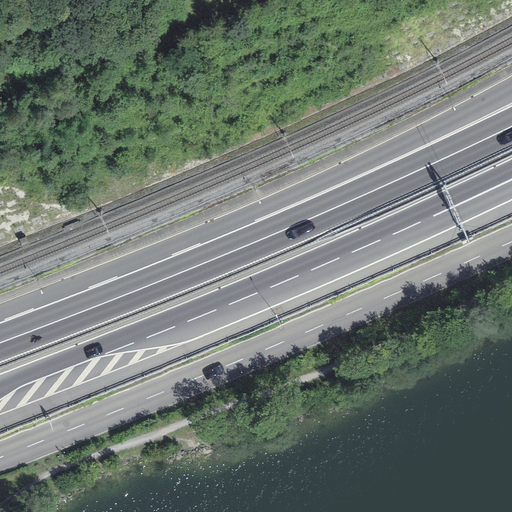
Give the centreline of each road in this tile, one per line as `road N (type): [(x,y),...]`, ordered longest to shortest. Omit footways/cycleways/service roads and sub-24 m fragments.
road 1 (primary): [(511,241),(0,456)]
road 2 (trunk): [(0,387),(391,224)]
road 3 (trunk): [(511,89),(299,191),(237,250)]
road 4 (trunk): [(511,126),(237,250)]
road 5 (trunk): [(237,250),(0,343)]
road 6 (trunk): [(391,224),(511,168)]
road 7 (trunk): [(391,224),(511,190)]
